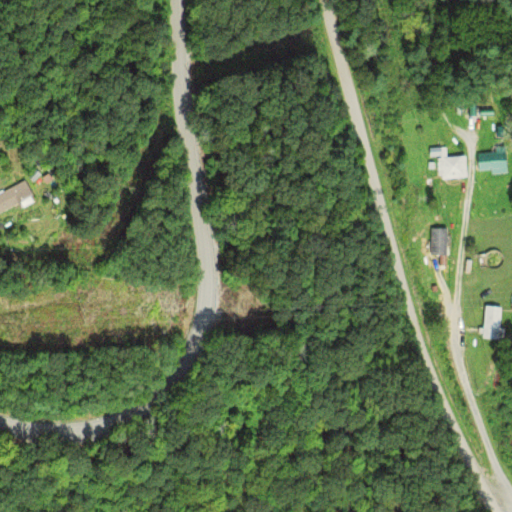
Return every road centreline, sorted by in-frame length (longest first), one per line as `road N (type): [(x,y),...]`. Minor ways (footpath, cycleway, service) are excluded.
road 1 (tertiary): [(0,426),(38,432),(106,424),(156,392),(190,342),(205,273),(188,0)]
road 2 (residential): [(508,511),(437,360),(392,233),(331,0)]
road 3 (residential): [(501,497),(459,342),(471,140)]
